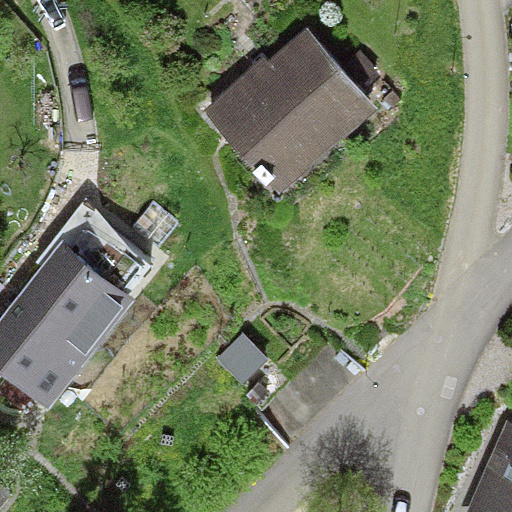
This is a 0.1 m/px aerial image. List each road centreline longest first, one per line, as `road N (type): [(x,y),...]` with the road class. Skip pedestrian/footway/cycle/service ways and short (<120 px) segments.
road 1 (residential): [(445,345),(472,241),(488,48),(479,0)]
road 2 (residential): [(257,511),(445,345)]
road 3 (residential): [(403,511),(445,345)]
